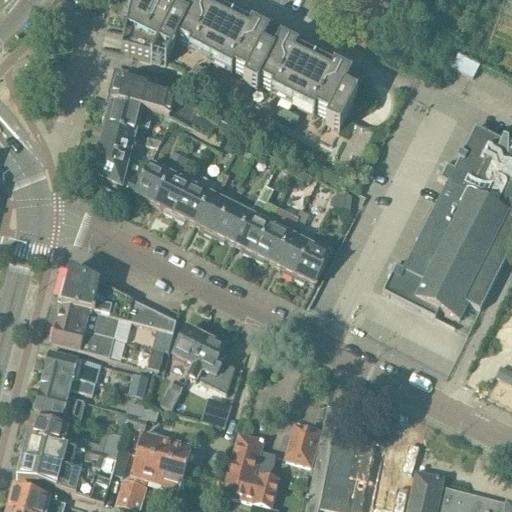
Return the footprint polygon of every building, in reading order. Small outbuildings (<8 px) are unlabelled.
[(134,0),(125,39),(121,57),(150,65),(151,66),(158,52),(165,56),(170,46),(175,49),(177,45),(195,54),(197,51),(229,67),(227,71),(245,80),(242,86),(256,93),(259,87),(277,96),(279,93),(312,109),(310,113),(328,122),(325,128),(339,135),(357,99),(345,93),(351,80),(280,43),(273,57),(262,51),(269,38),(197,2),(187,22),(176,17),(184,0),(134,0)] [(368,35),(364,43),(367,49),(374,53),(379,55),(381,60),(388,60),(392,61),(395,65),(406,65),(413,64),(420,61),(426,59),(440,56),(445,52),(447,45),(450,35),(451,27),(448,21),(445,15),(439,9),(439,3),(432,2),(425,0),(415,2),(403,6),(397,19),(388,33),(379,32),(368,35)] [(459,55),(450,73),(471,84),(481,66),(459,55)] [(205,74),(194,68),(191,76),(202,81),(205,74)] [(152,118),(163,122),(220,152),(231,132),(126,75),(116,72),(111,94),(114,95),(110,107),(141,115),(151,118),(152,118)] [(202,81),(212,87),(216,79),(205,74),(202,81)] [(151,118),(141,115),(110,107),(107,119),(105,119),(102,128),(105,128),(104,132),(135,140),(137,130),(148,133),(152,118),(151,118)] [(274,118),(284,123),(288,116),(277,110),(274,118)] [(284,123),(295,128),(299,121),(288,116),(284,123)] [(99,152),(98,157),(128,165),(135,140),(104,132),(101,144),(99,143),(96,152),(99,152)] [(481,314),(511,251),(511,151),(474,132),(453,174),(402,275),(395,272),(382,298),(434,324),(438,315),(459,325),(468,308),(481,314)] [(223,155),(230,159),(238,144),(231,140),(223,155)] [(149,143),(147,151),(157,153),(161,146),(149,143)] [(180,160),(172,156),(166,168),(174,172),(180,160)] [(124,181),(128,165),(98,157),(92,179),(95,181),(94,183),(102,187),(103,185),(130,198),(136,186),(124,181)] [(187,164),(180,160),(174,172),(181,175),(187,164)] [(133,200),(136,201),(135,204),(143,208),(144,206),(153,210),(169,179),(149,169),(133,200)] [(221,176),(215,188),(213,191),(222,195),(229,180),(221,176)] [(189,189),(172,223),(183,228),(184,226),(193,231),(209,199),(213,191),(215,188),(195,178),(189,189)] [(189,189),(169,179),(153,210),(164,216),(163,218),(172,223),(189,189)] [(277,213),(266,207),(273,195),(264,190),(261,198),(255,209),(249,220),(233,251),(244,256),(243,259),(252,263),(253,261),(269,230),(277,213)] [(248,206),(255,209),(261,198),(254,194),(248,206)] [(348,220),(351,201),(338,194),(330,211),(348,220)] [(229,209),(209,199),(193,231),(204,236),(203,238),(212,243),(229,209)] [(224,246),(233,251),(249,220),(229,209),(212,243),(223,249),(224,246)] [(269,230),(253,261),(252,263),(263,269),(264,267),(273,271),(289,240),(294,230),(298,223),(277,213),(269,230)] [(302,215),(298,223),(294,230),(303,234),(310,220),(302,215)] [(309,250),(289,240),(273,271),(284,277),(283,279),(292,284),(309,250)] [(309,250),(292,284),(303,289),(304,287),(315,292),(331,261),(309,250)] [(175,327),(70,274),(60,312),(112,325),(118,327),(125,329),(126,329),(156,336),(172,340),(175,327)] [(118,327),(112,325),(60,312),(56,330),(85,338),(113,345),(118,327)] [(113,345),(85,338),(56,330),(50,350),(108,365),(113,345)] [(172,363),(192,374),(206,344),(200,341),(200,336),(193,332),(189,335),(187,334),(172,363)] [(172,340),(156,336),(151,354),(163,357),(167,358),(172,340)] [(211,347),(206,344),(192,374),(187,383),(196,388),(201,378),(214,385),(224,367),(219,365),(224,354),(223,353),(223,348),(216,344),(211,347)] [(146,373),(158,376),(163,357),(151,354),(146,373)] [(48,358),(43,378),(95,392),(101,372),(48,358)] [(511,375),(500,370),(495,381),(495,382),(511,389),(511,375)] [(93,402),(95,392),(43,378),(39,397),(68,405),(70,396),(93,402)] [(179,400),(184,390),(175,385),(170,395),(179,400)] [(141,401),(143,393),(134,390),(132,398),(141,401)] [(68,405),(39,397),(33,417),(63,424),(65,416),(88,421),(98,424),(101,414),(68,405)] [(200,428),(224,435),(231,412),(207,405),(200,428)] [(143,413),(129,409),(127,417),(141,421),(143,413)] [(319,511),(333,446),(340,412),(328,409),(306,511),(319,511)] [(125,430),(144,435),(147,423),(155,425),(158,415),(144,411),(141,421),(128,418),(125,430)] [(32,423),(26,444),(116,468),(119,456),(123,442),(102,436),(98,451),(66,442),(68,433),(32,423)] [(115,428),(112,438),(122,440),(124,430),(115,428)] [(321,435),(293,428),(283,465),(311,472),(321,435)] [(142,439),(137,461),(136,461),(186,475),(192,453),(142,439)] [(240,441),(224,500),(255,508),(254,510),(261,511),(272,511),(279,486),(273,484),(274,478),(272,478),(277,461),(262,457),(264,447),(240,441)] [(113,478),(116,468),(26,444),(22,462),(111,487),(113,478)] [(119,456),(116,468),(113,478),(127,481),(133,460),(119,456)] [(186,475),(136,461),(131,482),(127,481),(118,511),(141,511),(147,488),(181,497),(186,475)] [(105,508),(111,487),(22,462),(16,483),(55,493),(55,495),(105,508)] [(415,478),(408,511),(511,511),(511,507),(506,506),(505,510),(441,494),(443,484),(415,478)] [(14,494),(13,498),(9,500),(7,508),(9,511),(8,511),(64,511),(66,507),(14,494)]
